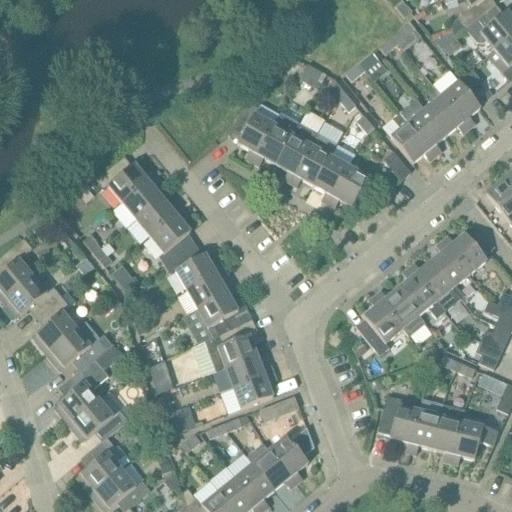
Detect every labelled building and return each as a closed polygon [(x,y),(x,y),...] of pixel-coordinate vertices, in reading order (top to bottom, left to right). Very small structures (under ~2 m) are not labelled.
[(452,30),(452,31),(452,32),(452,34),(452,35),(453,36),(453,37),(454,38),(454,39),(455,39),(455,40),(466,32),(496,8),(490,0),(464,0),(471,10),(457,21),(456,22),(455,23),(454,24),(453,25),(453,26),(453,27),(452,28),(452,29),(452,30)] [(411,15),(400,1),(393,7),(404,20),(411,15)] [(496,8),(466,32),(476,45),(483,45),(486,43),(494,53),(511,38),(511,12),(511,11),(503,17),(501,19),(496,14),(499,12),(496,9),(496,8)] [(392,39),(398,46),(403,53),(421,39),(409,25),(392,39)] [(509,85),(511,82),(511,38),(494,53),(487,58),(509,85)] [(392,39),(379,50),(384,57),(398,46),(392,39)] [(451,43),(442,50),(449,58),(461,48),(455,40),(451,43)] [(359,67),(364,74),(378,63),(372,56),(359,67)] [(307,67),(303,75),(299,81),(314,90),(322,76),(307,67)] [(359,67),(345,78),(351,84),(364,74),(359,67)] [(471,72),(463,79),(472,90),(481,83),(471,72)] [(449,74),(432,88),(441,99),(468,132),(474,127),(469,120),(480,111),(479,110),(458,84),(449,74)] [(327,88),(338,101),(344,96),(334,82),(327,88)] [(344,96),(338,101),(348,115),(356,109),(344,96)] [(468,132),(441,99),(424,112),(446,139),(456,130),(462,137),(468,132)] [(435,148),(446,139),(424,112),(416,102),(399,116),(435,160),(441,155),(435,148)] [(246,106),(228,138),(239,144),(237,147),(250,154),(245,162),(252,166),(273,128),(254,117),(257,112),(246,106)] [(299,127),(280,116),(273,128),(252,166),(259,169),(263,161),(275,168),(299,127)] [(390,140),(412,167),(423,158),(429,165),(435,160),(399,116),(392,122),(400,132),(390,140)] [(356,124),(367,137),(374,132),(363,118),(356,124)] [(283,183),(290,187),(317,137),(299,127),(275,168),(287,175),(283,183)] [(318,137),(290,187),(296,190),(301,182),(313,189),(330,159),(336,148),(327,142),(318,137)] [(410,176),(393,155),(383,163),(400,184),(410,176)] [(349,170),(330,159),(313,189),(325,196),(321,204),(327,208),(349,170)] [(108,189),(122,206),(155,179),(150,173),(143,178),(134,167),(113,185),(105,175),(95,183),(103,193),(108,189)] [(368,181),(349,170),(327,208),(334,211),(338,203),(351,211),(368,181)] [(511,174),(502,183),(511,195),(511,174)] [(122,206),(135,223),(162,201),(153,191),(160,185),(155,179),(122,206)] [(511,195),(502,183),(485,197),(511,229),(511,195)] [(171,212),(162,201),(135,223),(149,240),(183,212),(178,206),(171,212)] [(159,260),(164,269),(175,262),(169,252),(190,235),(181,224),(188,218),(183,212),(149,240),(163,257),(159,260)] [(447,239),(441,244),(469,278),(486,264),(464,237),(453,246),(447,239)] [(94,257),(100,252),(89,238),(83,244),(94,257)] [(23,242),(0,261),(0,302),(2,305),(32,279),(18,263),(31,252),(23,242)] [(441,256),(430,265),(452,291),(469,278),(441,244),(435,249),(441,256)] [(111,265),(100,252),(94,257),(105,270),(111,265)] [(175,275),(186,293),(224,272),(220,265),(212,270),(204,257),(181,271),(175,262),(164,269),(170,277),(175,275)] [(444,315),(461,302),(452,291),(430,265),(420,274),(414,267),(408,271),(436,305),(444,315)] [(408,283),(397,292),(419,319),(436,305),(408,271),(402,276),(408,283)] [(186,293),(197,312),(227,295),(220,283),(227,279),(224,272),(186,293)] [(28,312),(35,321),(67,295),(61,300),(53,291),(46,296),(32,279),(2,305),(16,322),(28,312)] [(129,279),(118,287),(125,296),(126,296),(136,288),(129,279)] [(502,296),(497,307),(511,313),(511,290),(508,298),(502,296)] [(380,294),(374,299),(402,332),(409,341),(426,327),(419,319),(397,292),(386,301),(380,294)] [(31,341),(45,358),(76,333),(62,316),(75,305),(67,295),(35,321),(43,331),(31,341)] [(213,328),(218,338),(230,333),(224,322),(245,310),(241,303),(233,307),(227,295),(197,312),(208,332),(213,328)] [(365,323),(356,331),(379,359),(389,351),(385,346),(402,332),(374,299),(368,304),(374,311),(363,320),(365,323)] [(158,325),(172,320),(166,307),(153,313),(158,325)] [(147,335),(142,319),(133,322),(138,338),(147,335)] [(511,326),(498,320),(495,328),(510,336),(511,331),(511,326)] [(198,348),(191,351),(202,380),(212,377),(216,375),(225,372),(257,359),(252,346),(260,343),(257,335),(256,336),(251,323),(240,328),(230,333),(218,338),(213,341),(203,345),(198,348)] [(76,333),(45,358),(60,375),(71,365),(79,374),(111,348),(103,338),(99,342),(85,325),(76,333)] [(495,328),(486,347),(502,354),(510,336),(495,328)] [(360,345),(353,351),(358,363),(368,356),(360,345)] [(502,354),(486,347),(477,366),(493,373),(502,354)] [(68,428),(98,403),(91,394),(108,379),(94,362),(111,348),(79,374),(58,392),(66,401),(54,411),(68,428)] [(434,349),(418,357),(422,365),(438,357),(434,349)] [(216,375),(212,377),(219,396),(232,391),(273,376),(270,369),(262,372),(257,359),(225,372),(216,375)] [(440,367),(456,374),(459,366),(443,359),(440,367)] [(459,366),(456,374),(471,381),(475,373),(459,366)] [(232,391),(219,396),(228,418),(241,413),(272,400),(267,387),(276,383),(273,376),(232,391)] [(165,381),(153,385),(157,397),(169,392),(165,381)] [(380,381),(368,385),(372,396),(384,391),(380,381)] [(511,407),(511,389),(507,387),(496,412),(507,418),(511,407)] [(158,401),(164,417),(172,414),(167,399),(158,401)] [(408,456),(420,408),(387,400),(377,436),(389,439),(389,442),(403,445),(401,454),(408,456)] [(94,436),(101,445),(106,441),(133,419),(125,409),(112,420),(98,403),(68,428),(82,445),(94,436)] [(420,408),(408,456),(416,458),(418,449),(431,452),(443,408),(422,403),(420,408)] [(195,431),(188,408),(172,414),(164,417),(171,440),(195,431)] [(271,408),(259,413),(264,425),(276,421),(271,408)] [(443,408),(431,452),(445,456),(442,465),(450,467),(461,424),(464,413),(443,408)] [(222,428),(225,436),(241,430),(238,422),(222,428)] [(496,433),(461,424),(450,467),(458,468),(460,460),(474,463),(479,446),(492,449),(496,433)] [(222,428),(206,434),(209,442),(225,436),(222,428)] [(286,440),(269,454),(296,487),(302,483),(296,475),(308,466),(303,460),(314,451),(306,431),(290,445),(286,440)] [(194,438),(181,449),(186,456),(200,445),(194,438)] [(76,481),(90,498),(121,473),(107,456),(114,451),(106,441),(101,445),(80,462),(88,471),(76,481)] [(262,447),(246,460),(273,494),(284,485),(290,492),(296,487),(269,454),(262,447)] [(243,458),(227,471),(235,481),(260,511),(266,511),(269,510),(263,503),(273,494),(246,460),(243,458)] [(168,462),(159,464),(162,478),(172,475),(168,462)] [(128,511),(129,511),(150,495),(142,485),(135,490),(121,473),(90,498),(101,511),(108,511),(116,506),(120,511),(128,511)] [(175,476),(164,485),(171,495),(179,488),(175,476)] [(260,511),(235,481),(218,495),(232,511),(260,511)] [(188,491),(182,496),(186,510),(196,502),(194,499),(188,491)] [(232,511),(218,495),(201,509),(196,502),(186,510),(187,511),(232,511)]
